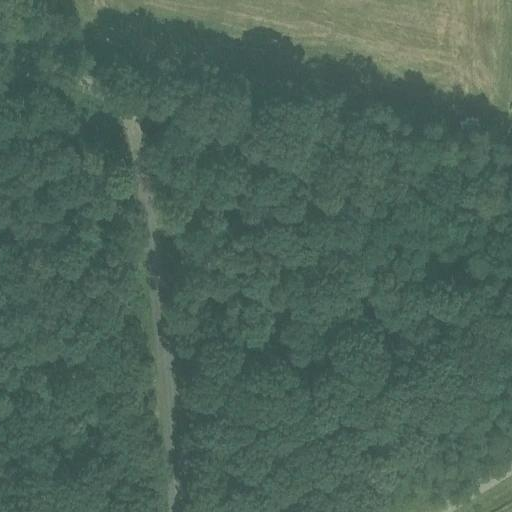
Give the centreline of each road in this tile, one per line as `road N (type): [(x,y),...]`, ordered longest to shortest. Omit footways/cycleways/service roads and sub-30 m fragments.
road 1 (track): [(0,5),(37,61),(167,103),(316,129)]
road 2 (track): [(316,129),(511,165)]
